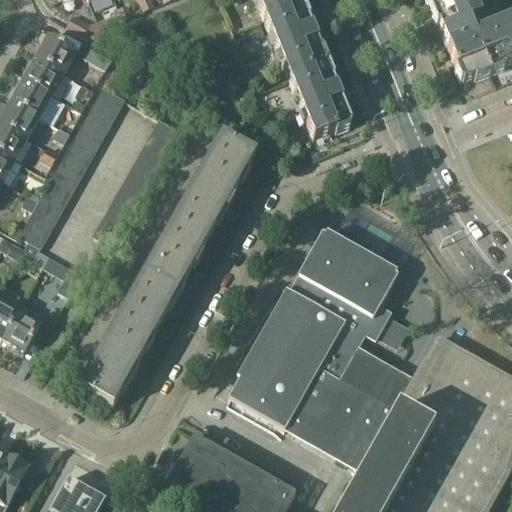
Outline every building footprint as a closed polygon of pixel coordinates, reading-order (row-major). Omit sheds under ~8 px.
[(254,0),(264,25),(301,10),(296,0),(254,0)] [(426,0),(431,13),(462,0),(426,0)] [(462,0),(431,13),(441,37),(462,88),(488,78),(472,40),(467,28),(479,23),(469,0),(462,0)] [(149,3),(140,7),(144,15),(152,12),(149,3)] [(264,25),(289,84),(325,69),(315,44),(311,35),(301,10),(264,25)] [(127,12),(118,16),(122,25),(131,21),(127,12)] [(101,39),(97,28),(89,31),(73,22),(66,34),(86,45),(101,39)] [(511,67),(511,23),(472,40),(488,78),(511,67)] [(97,28),(101,39),(108,36),(103,25),(97,28)] [(36,61),(35,62),(63,79),(76,57),(47,41),(42,50),(43,50),(37,62),(36,61)] [(112,65),(89,52),(83,63),(106,76),(112,65)] [(23,82),(23,83),(22,84),(51,101),(60,106),(73,84),(63,79),(35,62),(30,72),(31,72),(25,83),(23,82)] [(350,130),(325,69),(289,84),(314,145),(330,138),(350,130)] [(11,105),(10,106),(39,122),(51,101),(22,84),(17,94),(19,95),(13,105),(11,105)] [(97,103),(120,116),(126,105),(103,92),(97,103)] [(91,113),(114,127),(120,116),(97,103),(91,113)] [(71,114),(73,115),(80,119),(86,110),(76,104),(71,114)] [(0,126),(0,128),(27,144),(39,122),(10,106),(5,116),(6,117),(1,127),(0,126)] [(85,124),(108,138),(114,127),(91,113),(85,124)] [(78,135),(102,148),(108,138),(85,124),(78,135)] [(182,137),(158,124),(152,134),(176,148),(182,137)] [(0,157),(15,165),(27,144),(0,128),(0,157)] [(170,158),(176,148),(152,134),(146,145),(170,158)] [(68,141),(58,135),(53,145),(62,151),(68,141)] [(72,146),(95,159),(102,148),(78,135),(72,146)] [(220,139),(174,222),(208,241),(255,158),(220,139)] [(164,169),(170,158),(146,145),(140,156),(164,169)] [(66,156),(89,170),(95,159),(72,146),(66,156)] [(56,162),(46,156),(40,167),(50,172),(56,162)] [(60,167),(83,180),(89,170),(66,156),(60,167)] [(158,180),(164,169),(140,156),(134,167),(158,180)] [(0,186),(2,187),(15,165),(0,157),(0,186)] [(54,178),(77,191),(83,180),(60,167),(54,178)] [(152,190),(158,180),(134,167),(128,177),(152,190)] [(146,201),(152,190),(128,177),(122,188),(146,201)] [(48,189),(71,202),(77,191),(54,178),(48,189)] [(146,201),(122,188),(117,199),(140,212),(146,201)] [(41,199),(65,213),(71,202),(48,189),(42,198),(41,199)] [(42,198),(32,192),(27,201),(37,207),(41,199),(42,198)] [(35,210),(59,223),(65,213),(41,199),(37,207),(35,210)] [(133,222),(140,212),(117,199),(111,209),(133,222)] [(27,201),(21,212),(31,218),(35,210),(37,207),(27,201)] [(127,233),(133,222),(111,209),(104,220),(127,233)] [(29,221),(52,234),(59,223),(35,210),(31,218),(29,221)] [(121,243),(127,233),(104,220),(99,231),(121,243)] [(23,232),(46,245),(52,234),(29,221),(23,232)] [(174,222),(122,316),(156,335),(191,271),(208,241),(174,222)] [(121,243),(99,231),(93,241),(115,254),(121,243)] [(17,242),(40,256),(46,245),(23,232),(17,242)] [(488,511),(507,479),(511,459),(511,386),(437,344),(412,388),(355,356),(365,338),(375,343),(387,322),(377,316),(397,281),(322,238),(288,298),(227,405),(283,437),(288,429),(365,470),(341,511),(488,511)] [(0,256),(8,261),(14,250),(2,243),(0,247),(0,256)] [(49,263),(38,257),(33,268),(43,274),(49,263)] [(58,295),(68,302),(81,280),(71,273),(58,295)] [(1,345),(4,347),(20,318),(0,306),(0,342),(2,344),(1,345)] [(113,412),(134,374),(156,335),(122,316),(79,393),(113,412)] [(20,318),(4,347),(12,351),(12,350),(23,356),(23,357),(24,358),(41,329),(20,318)] [(169,511),(286,511),(294,499),(193,442),(157,505),(169,511)] [(5,461),(0,470),(0,511),(6,511),(28,473),(5,461)] [(66,483),(49,511),(100,511),(105,505),(89,496),(82,492),(66,483)]
